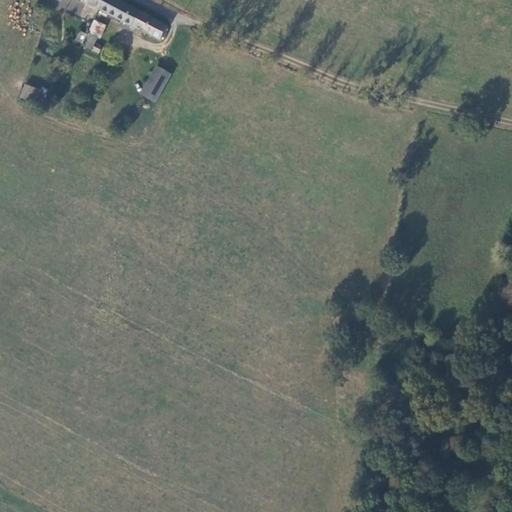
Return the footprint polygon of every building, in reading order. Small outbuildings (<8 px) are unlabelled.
[(80,0),(99,9),(103,0),(80,0)] [(166,28),(168,26),(153,19),(139,12),(112,0),(103,0),(99,9),(133,25),(146,32),(161,40),(162,37),(164,37),(167,37),(168,35),(169,33),(169,31),(168,29),(166,28)] [(99,34),(89,29),(81,44),(92,50),(95,43),(99,34)] [(95,43),(92,50),(98,53),(101,46),(95,43)] [(166,85),(172,73),(158,65),(142,94),(156,102),(166,85)] [(41,89),(25,83),(21,97),(36,103),(41,89)]
